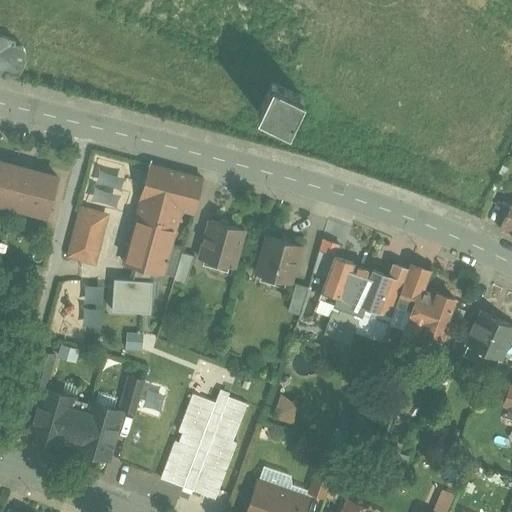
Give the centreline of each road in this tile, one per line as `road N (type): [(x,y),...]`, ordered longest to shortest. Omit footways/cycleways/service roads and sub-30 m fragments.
road 1 (secondary): [(511,263),(195,152),(0,104)]
road 2 (residential): [(121,511),(0,464)]
